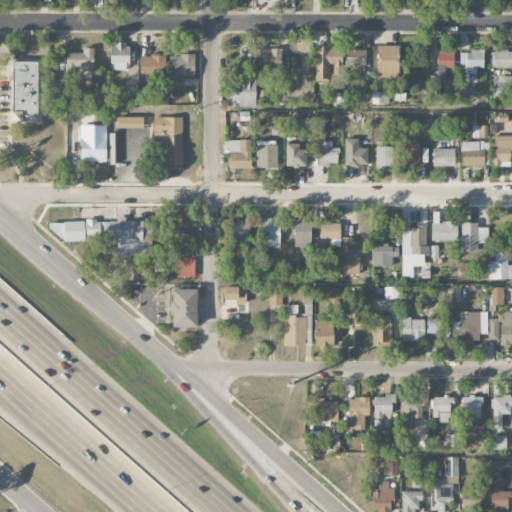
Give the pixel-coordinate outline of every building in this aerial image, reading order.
[(129,69),(128,44),(110,44),(111,70),(129,69)] [(376,80),(398,80),(398,46),(377,45),(376,80)] [(342,47),(315,46),(314,81),(329,81),(329,64),(342,64),(342,47)] [(66,53),(66,68),(94,67),(94,48),(82,48),(82,53),(66,53)] [(281,49),(256,48),(255,70),(280,71),(281,49)] [(365,66),(366,49),(346,49),(346,65),(365,66)] [(445,84),(444,68),(454,67),(453,51),(436,51),(437,84),(445,84)] [(460,69),(483,69),(482,51),(459,51),(460,69)] [(511,67),(511,51),(492,51),(492,67),(511,67)] [(140,56),(140,77),(165,76),(165,55),(140,56)] [(194,76),(194,55),(169,55),(169,76),(194,76)] [(10,122),(38,122),(39,61),(11,61),(10,122)] [(228,75),(227,106),(255,107),(256,76),(228,75)] [(511,77),(493,77),(493,96),(511,96),(511,77)] [(50,81),(50,99),(71,99),(70,80),(50,81)] [(379,92),(379,103),(388,103),(387,92),(379,92)] [(313,105),(322,105),(322,94),(313,94),(313,105)] [(282,113),(271,113),(272,134),(283,134),(282,113)] [(81,124),(80,161),(105,161),(106,126),(93,125),(93,115),(84,114),(84,124),(81,124)] [(142,128),(142,116),(116,116),(116,128),(142,128)] [(182,116),(153,116),(153,138),(162,138),(162,165),(182,165),(182,116)] [(486,126),(472,126),(472,137),(487,137),(486,126)] [(491,166),(511,166),(511,136),(491,136),(491,166)] [(344,166),(367,166),(367,148),(358,148),(358,139),(344,139),(344,166)] [(229,168),(251,168),(251,140),(224,140),(224,153),(229,153),(229,168)] [(276,141),(256,142),(256,168),(277,167),(276,141)] [(319,165),(338,165),(338,148),(332,148),(332,142),(318,142),(319,165)] [(461,166),(484,165),(484,142),(461,142),(461,166)] [(303,143),(285,144),(285,167),(303,166),(303,143)] [(404,166),(420,166),(419,143),(403,143),(404,166)] [(392,167),(392,147),(376,147),(376,166),(392,167)] [(432,149),(432,166),(454,166),(454,148),(432,149)] [(152,256),(151,227),(143,227),(143,219),(50,221),(50,233),(61,233),(61,241),(85,241),(85,238),(109,237),(109,257),(152,256)] [(192,220),(166,221),(166,241),(177,241),(177,250),(193,249),(192,220)] [(279,220),(262,220),(263,247),(280,247),(279,220)] [(231,221),(231,247),(248,247),(249,221),(231,221)] [(294,248),(311,248),(310,222),(294,222),(294,248)] [(340,241),(340,222),(319,223),(320,242),(340,241)] [(431,241),(457,241),(457,223),(431,222),(431,241)] [(461,252),(478,251),(478,243),(488,243),(488,227),(477,228),(477,222),(461,223),(461,252)] [(424,253),(426,253),(427,227),(409,227),(408,255),(412,255),(412,265),(423,266),(424,253)] [(360,274),(360,249),(353,249),(353,237),(342,237),(341,273),(360,274)] [(371,266),(391,266),(391,257),(397,257),(397,245),(371,245),(371,266)] [(315,269),(323,268),(320,251),(312,252),(315,269)] [(507,252),(494,252),(495,261),(488,261),(488,279),(511,279),(511,265),(507,265),(507,252)] [(177,277),(194,278),(194,255),(177,255),(177,277)] [(245,286),(223,287),(224,300),(236,300),(236,304),(246,304),(245,286)] [(489,305),(503,305),(503,287),(489,287),(489,305)] [(172,327),(197,327),(196,289),(171,289),(172,327)] [(268,305),(282,305),(282,289),(269,289),(268,305)] [(354,324),(369,325),(369,297),(354,297),(354,324)] [(311,318),(297,318),(297,305),(284,305),(283,345),(311,345),(311,318)] [(499,345),(511,345),(511,311),(499,311),(499,319),(488,318),(488,340),(499,340),(499,345)] [(486,312),(459,312),(459,322),(451,322),(452,340),(479,340),(479,334),(487,334),(486,312)] [(372,345),(390,346),(390,316),(373,315),(372,345)] [(423,318),(401,319),(402,342),(424,341),(423,318)] [(332,346),(332,321),(314,321),(315,347),(332,346)] [(374,395),(373,418),(391,418),(391,407),(395,407),(395,396),(374,395)] [(492,429),(502,429),(501,414),(510,414),(510,406),(511,405),(511,395),(491,397),(492,429)] [(461,397),(461,419),(481,419),(480,396),(461,397)] [(432,420),(450,420),(450,397),(432,397),(432,420)] [(338,402),(323,401),(324,398),(313,398),(313,421),(337,422),(338,402)] [(349,398),(349,429),(364,429),(364,416),(369,416),(369,398),(349,398)] [(402,429),(415,429),(415,419),(423,418),(422,400),(401,401),(402,429)] [(445,447),(456,447),(456,434),(445,434),(445,447)] [(490,450),(506,450),(506,436),(490,436),(490,450)] [(444,480),(431,479),(430,511),(450,511),(452,484),(458,484),(458,457),(445,457),(444,480)] [(384,461),(384,475),(398,476),(398,461),(384,461)] [(509,461),(491,461),(491,469),(509,468),(509,461)] [(426,475),(426,463),(413,462),(412,475),(426,475)] [(511,491),(501,491),(502,472),(491,472),(490,511),(504,511),(506,511),(507,500),(511,500),(511,491)] [(372,491),(372,511),(390,511),(390,502),(392,502),(391,481),(379,481),(379,491),(372,491)] [(461,511),(480,511),(481,484),(462,484),(461,511)] [(419,511),(420,492),(402,491),(401,511),(419,511)]
